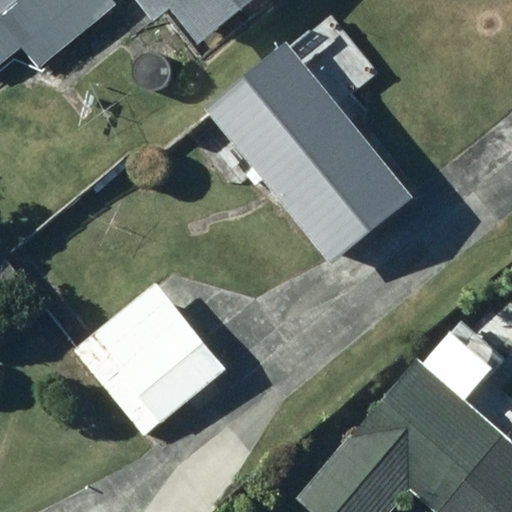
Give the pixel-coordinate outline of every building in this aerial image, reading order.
[(115,0),(0,0),(0,74),(30,50),(45,69),(123,9),(115,0)] [(147,0),(169,28),(189,12),(219,49),(282,0),(147,0)] [(302,50),(222,116),(347,269),(427,204),(302,50)] [(14,262),(0,272),(0,306),(30,285),(14,262)] [(169,290),(85,357),(152,440),(235,374),(169,290)] [(511,511),(511,406),(504,399),(511,389),(511,360),(510,358),(487,384),(448,348),(308,502),(319,511),(511,511)]
